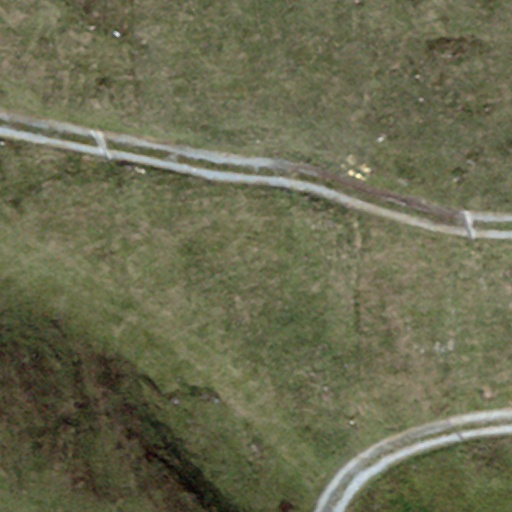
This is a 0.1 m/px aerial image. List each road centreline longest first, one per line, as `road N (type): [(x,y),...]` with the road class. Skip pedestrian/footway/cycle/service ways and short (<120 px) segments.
road 1 (track): [(511,228),(468,226),(354,191),(0,119)]
road 2 (track): [(325,511),(341,471),(450,425),(511,419)]
